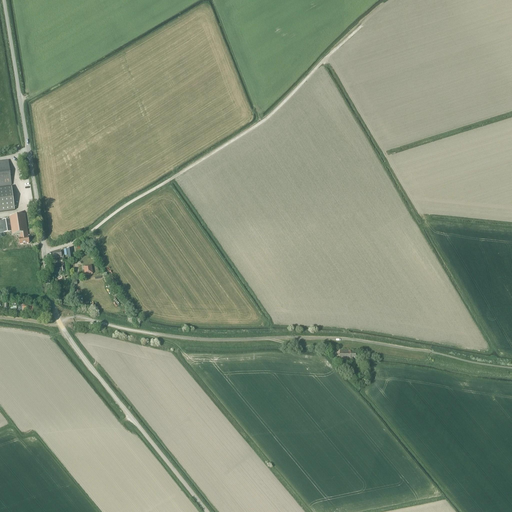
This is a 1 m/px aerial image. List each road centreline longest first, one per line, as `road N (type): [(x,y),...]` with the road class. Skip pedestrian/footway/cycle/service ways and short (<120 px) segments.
road 1 (unclassified): [(206,511),(56,316),(4,0)]
road 2 (track): [(71,242),(265,119),(361,26)]
